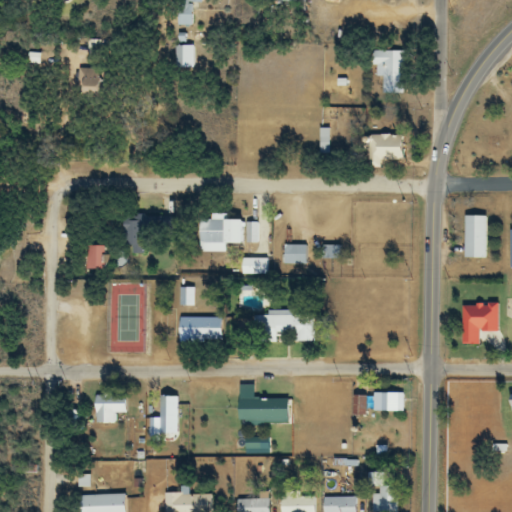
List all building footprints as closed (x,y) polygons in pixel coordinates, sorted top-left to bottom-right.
[(184,0),(183,26),(197,26),(197,3),(206,3),(206,0),(184,0)] [(108,40),(92,40),(92,59),(108,59),(108,40)] [(178,68),(198,68),(198,45),(178,45),(178,68)] [(380,77),(386,77),(386,96),(407,96),(407,50),(380,50),(380,77)] [(81,69),(81,97),(110,97),(110,69),(81,69)] [(373,168),(385,168),(385,160),(410,160),(410,135),(373,135),(373,168)] [(323,136),(323,155),(334,155),(334,136),(323,136)] [(261,222),(231,221),(231,214),(206,213),(205,253),(229,253),(229,244),(261,245),(261,222)] [(180,217),(128,217),(128,253),(151,254),(152,237),(179,238),(180,217)] [(491,217),(468,217),(468,259),(491,259),(491,217)] [(95,246),(95,271),(114,271),(114,246),(95,246)] [(311,246),(288,246),(288,265),(310,265),(311,246)] [(344,260),(344,246),(325,246),(325,260),(344,260)] [(246,275),(271,275),(271,259),(246,259),(246,275)] [(240,310),(257,310),(257,287),(240,287),(240,310)] [(183,306),(197,306),(197,289),(183,289),(183,306)] [(319,316),(258,315),(258,342),(319,343),(319,316)] [(227,343),(227,318),(184,318),(184,343),(227,343)] [(243,423),(293,423),(293,399),(258,399),(258,384),(243,384),(243,423)] [(99,423),(119,423),(119,412),(132,412),(132,395),(99,395),(99,423)] [(180,418),(180,395),(166,395),(166,418),(180,418)] [(408,410),(407,395),(392,395),(392,401),(384,402),(384,410),(408,410)] [(153,418),(153,441),(164,441),(164,418),(153,418)] [(265,438),(250,438),(250,449),(265,449),(265,438)] [(81,472),(81,489),(93,489),(93,472),(81,472)] [(401,511),(402,487),(376,487),(376,511),(401,511)] [(130,511),(131,494),(82,495),(82,511),(130,511)] [(217,511),(217,494),(168,494),(167,511),(217,511)] [(318,511),(319,494),(285,494),(285,511),(318,511)] [(361,511),(361,497),(328,497),(327,511),(361,511)] [(241,500),(241,511),(274,511),(275,500),(241,500)]
